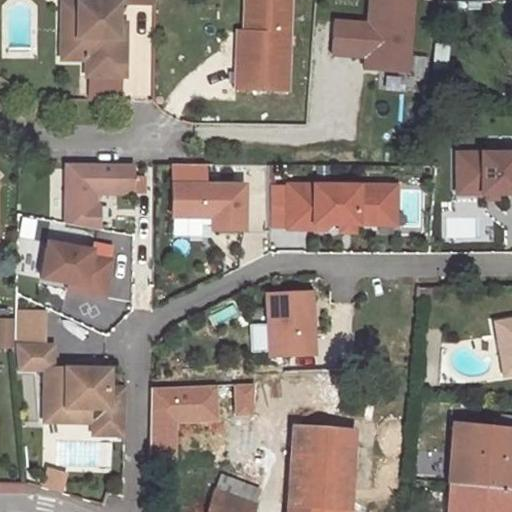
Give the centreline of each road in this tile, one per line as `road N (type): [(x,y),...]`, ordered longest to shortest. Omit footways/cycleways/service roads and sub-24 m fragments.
road 1 (residential): [(511,263),(277,264),(156,320),(137,346),(132,511)]
road 2 (residential): [(179,142),(39,139),(0,115)]
